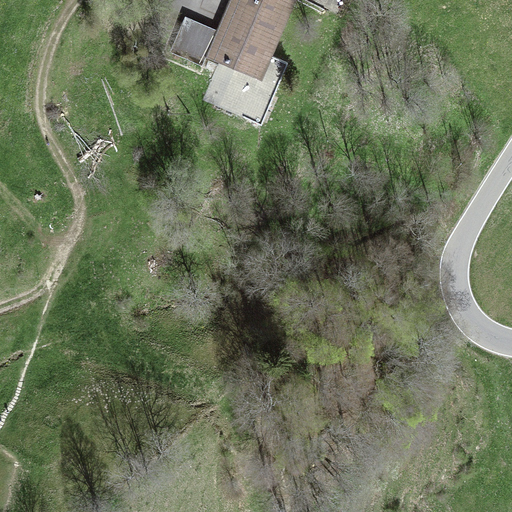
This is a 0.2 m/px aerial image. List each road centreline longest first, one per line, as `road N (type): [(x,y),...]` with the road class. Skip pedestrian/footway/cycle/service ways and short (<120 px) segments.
road 1 (track): [(59,260),(78,216),(77,197),(42,131),(39,91),(52,37),(74,0)]
road 2 (tertiary): [(511,341),(495,338),(465,313),(454,272),(467,227),(511,155)]
